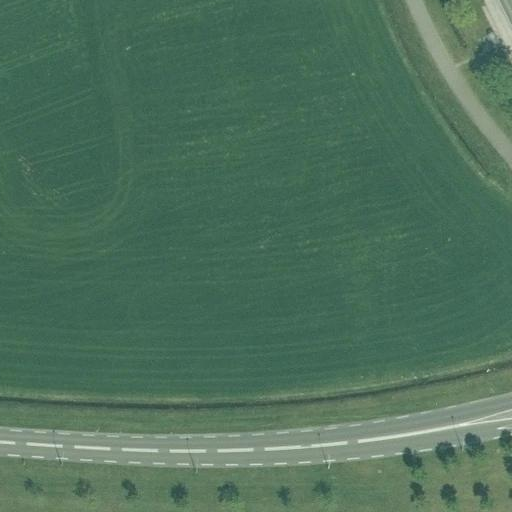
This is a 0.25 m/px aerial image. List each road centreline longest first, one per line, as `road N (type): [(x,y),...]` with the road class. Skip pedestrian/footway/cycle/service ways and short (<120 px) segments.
road 1 (secondary): [(460,426),(223,453),(0,443)]
road 2 (unclassified): [(511,161),(447,72),(411,0)]
